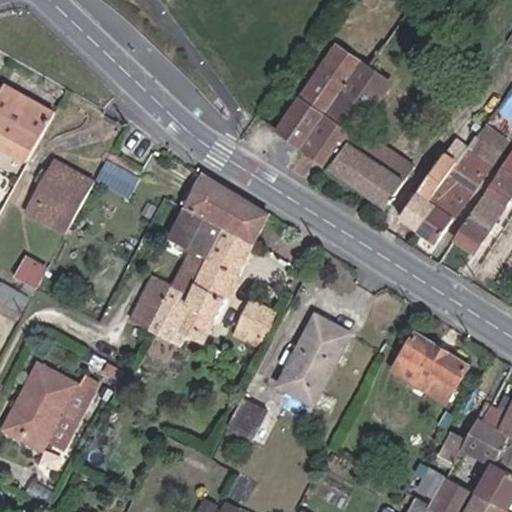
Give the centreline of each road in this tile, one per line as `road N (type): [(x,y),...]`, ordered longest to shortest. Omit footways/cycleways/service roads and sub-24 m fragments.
road 1 (tertiary): [(511,337),(195,137),(49,0)]
road 2 (unknown): [(0,377),(29,325),(44,317),(116,348)]
